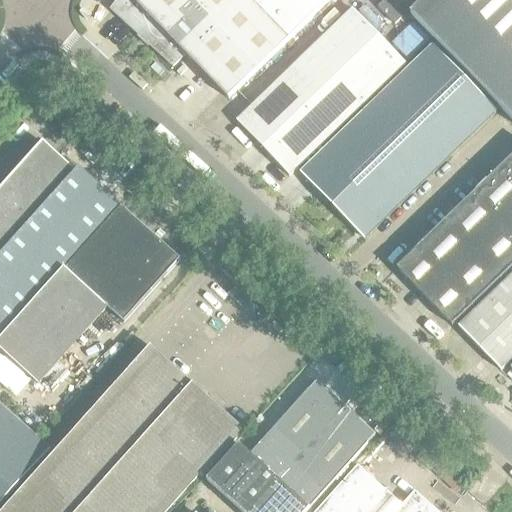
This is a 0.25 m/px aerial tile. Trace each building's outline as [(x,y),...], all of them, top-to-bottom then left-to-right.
[(118,0),(111,10),(138,35),(141,38),(147,43),(173,67),(185,55),(207,77),(221,92),(228,99),(291,39),(269,16),(253,0),(118,0)] [(253,0),(269,16),(291,39),(331,0),(253,0)] [(511,0),(426,0),(410,15),(511,120),(511,0)] [(236,122),(289,177),(405,64),(353,10),(236,122)] [(301,174),(327,201),(364,240),(496,113),(432,47),(301,174)] [(43,143),(16,174),(49,204),(76,173),(43,143)] [(511,157),(396,269),(423,297),(452,327),(511,268),(511,157)] [(0,341),(64,270),(121,207),(79,170),(76,173),(49,204),(35,218),(7,250),(1,245),(0,245),(0,341)] [(2,189),(35,218),(49,204),(16,174),(2,189)] [(7,250),(35,218),(2,189),(0,191),(0,244),(1,245),(7,250)] [(123,323),(180,260),(121,207),(64,270),(106,308),(123,323)] [(200,245),(205,239),(199,234),(194,239),(200,245)] [(0,349),(38,384),(106,308),(64,270),(0,341),(0,349)] [(511,276),(459,328),(497,367),(501,371),(511,359),(511,276)] [(151,348),(71,437),(3,511),(165,511),(199,475),(202,477),(244,430),(151,348)] [(372,438),(375,435),(372,432),(316,381),(250,455),(238,445),(206,481),(240,511),(306,511),(373,439),(372,438)] [(0,504),(50,449),(0,404),(0,504)] [(437,511),(419,496),(414,492),(396,511),(380,511),(393,498),(358,466),(316,511),(437,511)]
